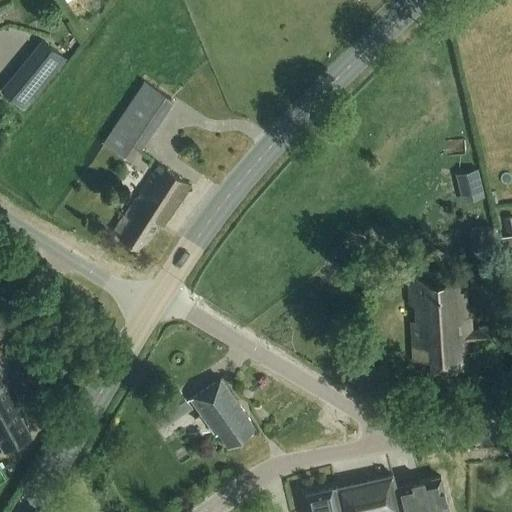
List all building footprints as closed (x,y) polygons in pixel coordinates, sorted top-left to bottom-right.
[(63,57),(45,41),(27,62),(45,78),(63,57)] [(144,80),(103,142),(132,162),(173,100),(144,80)] [(164,226),(191,185),(159,164),(114,233),(142,251),(160,224),(164,226)] [(455,174),(462,201),(485,195),(478,168),(455,174)] [(470,228),(471,253),(497,252),(496,226),(470,228)] [(511,234),(501,237),(507,269),(511,268),(511,234)] [(468,367),(466,344),(470,344),(465,270),(407,273),(412,359),(430,357),(431,369),(468,367)] [(494,328),(479,328),(480,342),(495,341),(494,328)] [(31,434),(14,405),(21,401),(0,364),(0,450),(7,446),(7,447),(31,434)] [(219,377),(190,398),(215,433),(218,431),(228,444),(251,427),(252,422),(219,377)] [(178,387),(174,390),(150,407),(159,419),(164,427),(192,408),(178,387)] [(448,511),(441,475),(395,485),(393,474),(307,493),(311,511),(448,511)]
